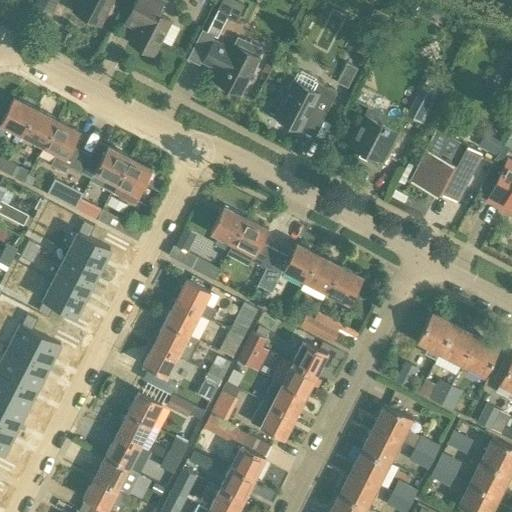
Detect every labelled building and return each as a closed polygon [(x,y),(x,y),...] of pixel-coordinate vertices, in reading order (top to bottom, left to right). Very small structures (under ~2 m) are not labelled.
[(50,14),(56,0),(37,0),(35,6),(50,14)] [(79,0),(73,11),(87,19),(86,21),(96,26),(97,24),(100,25),(113,0),(79,0)] [(136,0),(133,7),(145,13),(130,42),(153,55),(170,20),(157,13),(163,1),(160,0),(136,0)] [(245,1),(242,0),(221,0),(208,28),(218,33),(228,14),(236,18),(245,1)] [(244,48),(242,49),(233,44),(231,49),(214,40),(203,62),(220,71),(215,81),(221,84),(222,89),(230,93),(234,91),(240,94),(259,58),(257,57),(257,55),(258,53),(257,51),(257,49),(255,47),(254,46),(252,45),(250,45),(248,45),(246,46),(244,48)] [(357,66),(345,60),(335,79),(347,85),(357,66)] [(270,65),(265,63),(262,70),(267,73),(270,65)] [(297,71),(293,79),(274,116),(301,130),(309,114),(321,121),(336,92),(317,81),(314,77),(299,70),(297,71)] [(431,76),(428,84),(438,89),(442,81),(431,76)] [(0,123),(22,135),(36,108),(14,96),(0,123)] [(348,145),(368,155),(364,162),(379,170),(399,132),(387,126),(380,113),(368,107),(348,145)] [(36,108),(22,135),(44,147),(58,119),(36,108)] [(58,119),(44,147),(56,153),(50,164),(64,171),(66,166),(72,169),(82,150),(72,145),(79,130),(58,119)] [(486,129),(479,144),(493,151),(501,137),(486,129)] [(511,131),(503,146),(511,150),(511,131)] [(91,155),(81,173),(91,179),(94,172),(116,184),(130,156),(108,145),(100,160),(91,155)] [(440,188),(443,190),(441,194),(456,202),(482,152),(468,145),(466,148),(461,146),(442,152),(440,157),(427,150),(410,182),(436,195),(440,188)] [(82,150),(72,169),(77,171),(81,173),(91,155),(86,152),(82,150)] [(0,156),(0,169),(3,171),(8,161),(0,156)] [(130,156),(116,184),(112,190),(135,202),(152,168),(130,156)] [(511,211),(511,161),(508,159),(487,199),(511,211)] [(15,164),(8,161),(3,171),(10,174),(15,164)] [(24,180),(29,171),(19,166),(14,175),(24,180)] [(45,193),(74,208),(82,193),(53,178),(45,193)] [(0,210),(27,225),(31,217),(26,214),(28,211),(0,197),(0,191),(4,184),(0,182),(0,210)] [(233,244),(246,217),(224,206),(210,233),(217,236),(213,244),(226,250),(230,243),(233,244)] [(40,213),(30,234),(52,243),(61,223),(40,213)] [(124,214),(117,227),(137,238),(144,225),(124,214)] [(246,217),(233,244),(254,255),(251,261),(261,266),(270,248),(261,243),(269,229),(246,217)] [(178,242),(189,247),(195,232),(185,227),(178,242)] [(78,234),(68,253),(100,270),(109,251),(78,234)] [(27,242),(23,249),(34,255),(37,248),(27,242)] [(265,268),(256,285),(271,292),(279,275),(280,276),(283,270),(305,281),(319,254),(296,243),(289,257),(280,252),(270,271),(265,268)] [(0,253),(0,267),(5,270),(16,249),(5,244),(0,253)] [(270,248),(261,266),(265,268),(270,271),(280,252),(275,250),(270,248)] [(34,255),(23,249),(19,256),(30,262),(34,255)] [(68,253),(60,268),(92,285),(100,270),(68,253)] [(319,254),(305,281),(327,292),(341,266),(319,254)] [(213,279),(219,268),(196,257),(191,267),(213,279)] [(21,258),(9,276),(26,288),(38,270),(21,258)] [(363,277),(341,266),(327,292),(349,304),(363,277)] [(60,268),(52,283),(84,300),(92,285),(60,268)] [(174,301),(198,313),(210,319),(215,309),(203,303),(210,291),(186,279),(174,301)] [(84,300),(52,283),(43,302),(75,318),(84,300)] [(255,289),(250,298),(257,301),(262,292),(255,289)] [(258,306),(244,299),(228,328),(242,336),(258,306)] [(198,313),(174,301),(164,321),(188,333),(198,313)] [(440,352),(455,322),(433,310),(417,340),(428,345),(423,353),(435,360),(440,352)] [(317,311),(314,316),(308,328),(331,341),(340,323),(317,311)] [(307,328),(308,328),(314,316),(307,312),(300,324),(307,328)] [(164,321),(153,342),(177,355),(188,333),(164,321)] [(455,322),(440,352),(462,363),(477,334),(455,322)] [(20,327),(8,350),(47,370),(59,347),(20,327)] [(242,336),(228,328),(224,337),(237,344),(242,336)] [(250,332),(247,338),(261,345),(264,339),(250,332)] [(499,345),(477,334),(462,363),(484,375),(499,345)] [(261,345),(247,338),(243,346),(257,353),(261,345)] [(292,361),(316,374),(327,352),(303,340),(292,361)] [(177,355),(153,342),(142,364),(153,370),(166,376),(177,355)] [(47,370),(8,350),(0,365),(0,372),(36,392),(47,370)] [(316,374),(292,361),(280,355),(269,377),(281,383),(305,395),(316,374)] [(511,389),(511,356),(498,383),(511,389)] [(225,381),(239,388),(251,365),(238,358),(231,373),(229,372),(225,381)] [(407,387),(417,367),(404,360),(393,380),(407,387)] [(221,378),(225,370),(211,363),(207,371),(221,378)] [(176,382),(166,376),(153,370),(148,380),(159,386),(171,392),(176,382)] [(217,386),(221,378),(207,371),(203,379),(217,386)] [(0,372),(0,400),(25,413),(36,392),(0,372)] [(440,403),(450,384),(438,378),(428,398),(440,403)] [(239,388),(225,381),(221,389),(235,396),(239,388)] [(281,383),(270,404),(294,417),(305,395),(281,383)] [(450,384),(440,403),(452,409),(453,408),(462,390),(450,384)] [(138,391),(127,412),(151,425),(162,403),(138,391)] [(188,412),(191,414),(200,419),(204,410),(191,403),(170,393),(165,404),(186,415),(188,412)] [(25,413),(0,400),(0,427),(14,435),(25,413)] [(283,439),(294,417),(270,404),(261,400),(250,422),(283,439)] [(384,402),(373,425),(401,439),(400,440),(413,447),(433,457),(439,445),(419,435),(419,436),(406,430),(412,416),(384,402)] [(489,428),(500,433),(509,415),(498,410),(499,409),(485,402),(476,422),(489,428)] [(127,412),(116,434),(140,446),(151,425),(127,412)] [(238,427),(220,418),(209,412),(202,426),(232,441),(238,427)] [(401,439),(373,425),(362,447),(390,462),(400,440),(401,439)] [(14,435),(0,427),(0,456),(2,458),(14,435)] [(445,443),(465,452),(471,439),(452,429),(445,443)] [(140,446),(116,434),(105,455),(129,467),(140,446)] [(480,458),(510,474),(511,469),(511,445),(492,435),(480,458)] [(242,444),(231,466),(255,478),(266,456),(242,444)] [(362,447),(350,470),(378,484),(390,462),(362,447)] [(433,457),(413,447),(408,459),(427,468),(433,457)] [(194,449),(189,459),(198,463),(203,454),(194,449)] [(163,458),(176,465),(181,457),(167,450),(163,458)] [(434,464),(454,474),(460,462),(440,452),(434,464)] [(105,455),(94,476),(118,489),(129,467),(105,455)] [(176,465),(163,458),(159,466),(172,472),(176,465)] [(510,474),(480,458),(469,481),(498,496),(510,474)] [(454,474),(434,464),(428,476),(448,485),(454,474)] [(231,466),(220,487),(244,499),(255,478),(231,466)] [(191,482),(195,475),(181,467),(177,475),(191,482)] [(350,470),(339,492),(367,506),(378,484),(350,470)] [(118,489),(94,476),(83,498),(107,510),(118,489)] [(391,491),(410,501),(416,490),(397,480),(391,491)] [(490,511),(498,496),(469,481),(457,504),(473,511),(490,511)] [(237,511),(244,499),(220,487),(209,508),(216,511),(237,511)] [(405,511),(410,501),(391,491),(385,503),(402,511),(405,511)] [(339,492),(328,511),(364,511),(367,506),(339,492)] [(164,502),(159,510),(162,511),(175,511),(177,509),(164,502)] [(216,511),(209,508),(198,502),(193,511),(216,511)]
